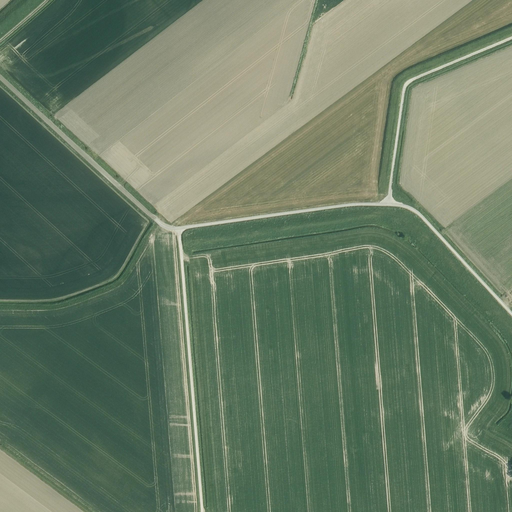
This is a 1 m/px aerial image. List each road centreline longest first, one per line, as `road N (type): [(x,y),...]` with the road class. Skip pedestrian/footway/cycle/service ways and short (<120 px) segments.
road 1 (unclassified): [(179,228),(202,511)]
road 2 (unclassified): [(511,37),(405,84),(388,204)]
road 3 (unclassified): [(388,204),(179,228)]
road 4 (track): [(153,217),(0,76)]
road 5 (unclassified): [(511,314),(419,214),(388,204)]
